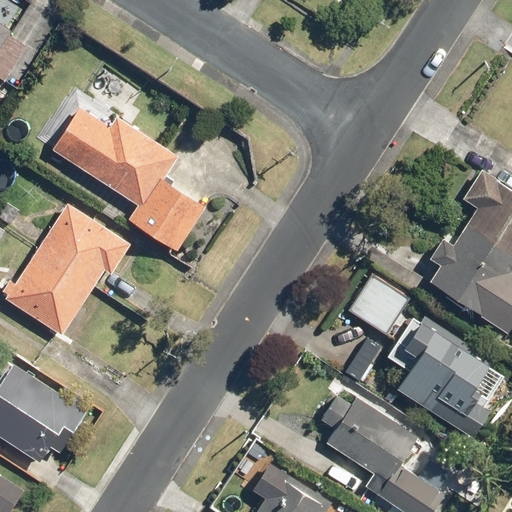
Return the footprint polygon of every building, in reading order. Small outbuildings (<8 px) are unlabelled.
[(0,42),(11,25),(0,17),(0,42)] [(178,248),(207,204),(162,175),(176,155),(83,95),(52,143),(141,201),(130,217),(178,248)] [(511,185),(483,167),(464,195),(479,205),(431,280),(509,330),(511,325),(511,185)] [(128,239),(69,197),(2,292),(62,333),(128,239)] [(0,238),(21,208),(6,198),(0,206),(0,238)] [(411,295),(375,272),(350,310),(386,334),(411,295)] [(474,435),(491,408),(470,394),(480,379),(494,357),(425,313),(406,341),(420,350),(398,384),(400,385),(399,387),(474,435)] [(50,465),(89,410),(42,378),(16,359),(0,382),(0,439),(4,433),(50,465)] [(326,439),(375,470),(366,484),(410,511),(430,511),(445,490),(399,462),(419,430),(417,429),(418,429),(357,391),(352,398),(337,389),(320,417),(334,426),(326,439)] [(326,511),(334,499),(271,460),(252,491),(265,499),(257,511),(326,511)] [(0,509),(4,511),(7,511),(25,484),(0,468),(0,509)]
